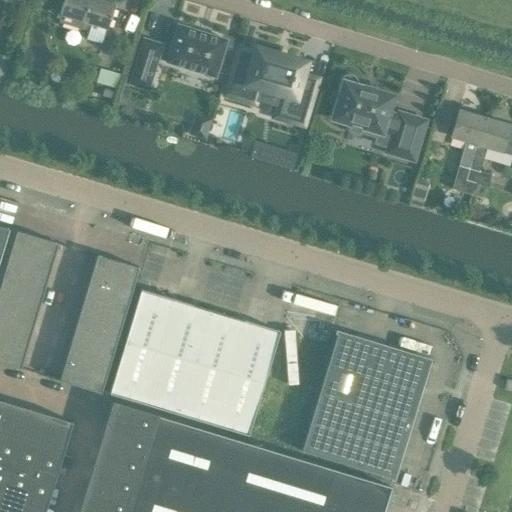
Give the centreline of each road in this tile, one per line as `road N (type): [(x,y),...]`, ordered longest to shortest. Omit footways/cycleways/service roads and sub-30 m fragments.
road 1 (unclassified): [(0,167),(504,316)]
road 2 (residential): [(511,88),(213,0)]
road 3 (unclassified): [(504,316),(445,511)]
